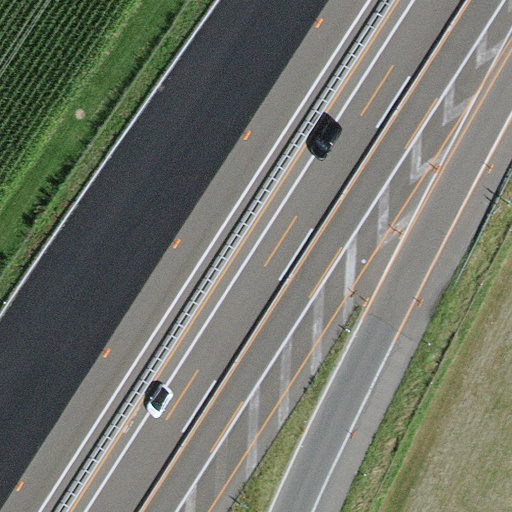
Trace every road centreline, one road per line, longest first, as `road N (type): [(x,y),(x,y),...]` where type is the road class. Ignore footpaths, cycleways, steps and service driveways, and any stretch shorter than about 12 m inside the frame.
road 1 (motorway): [(131,511),(459,0)]
road 2 (motorway): [(319,0),(0,503)]
road 3 (motorway): [(299,511),(511,96)]
